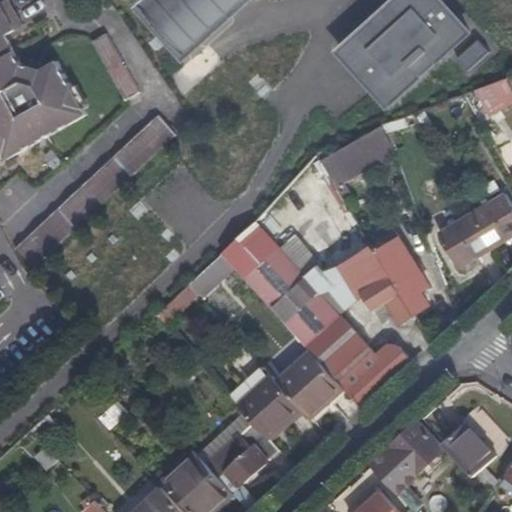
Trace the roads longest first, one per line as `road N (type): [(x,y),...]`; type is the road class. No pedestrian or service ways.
road 1 (residential): [(57,0),(81,31),(115,26),(159,94),(16,226)]
road 2 (residential): [(286,511),(469,342)]
